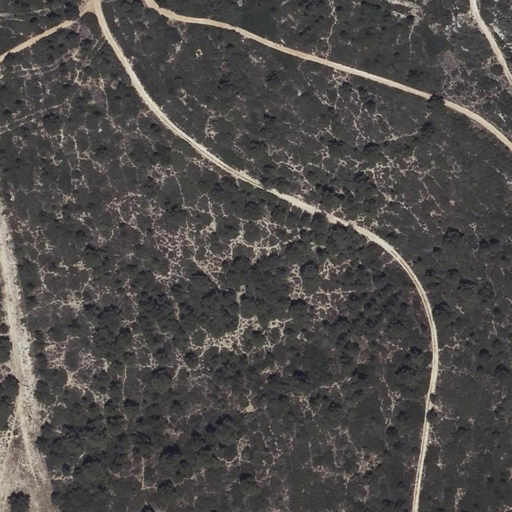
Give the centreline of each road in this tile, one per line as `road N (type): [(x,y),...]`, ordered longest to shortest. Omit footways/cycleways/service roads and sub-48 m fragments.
road 1 (track): [(93,0),(93,13),(156,109),(237,179),(363,230),(400,258),(428,306),(433,356),(413,511)]
road 2 (track): [(511,147),(478,117),(224,25),(165,15),(150,0)]
